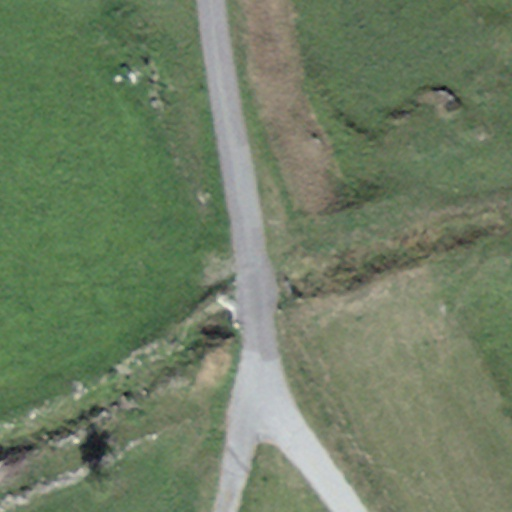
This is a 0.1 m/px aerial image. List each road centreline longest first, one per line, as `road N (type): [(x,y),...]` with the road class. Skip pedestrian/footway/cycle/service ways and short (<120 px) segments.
road 1 (residential): [(224,511),(246,420),(272,368),(217,0)]
road 2 (track): [(258,396),(351,511)]
